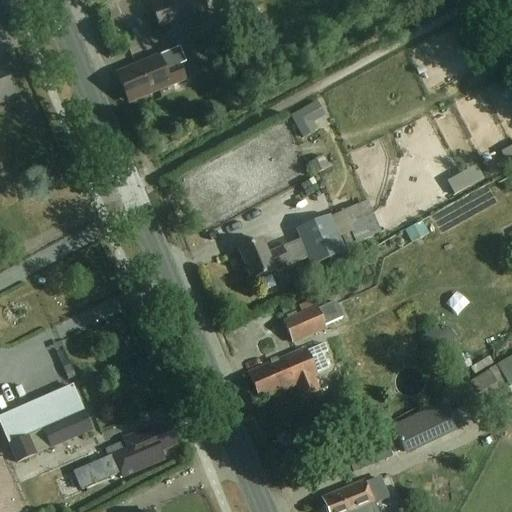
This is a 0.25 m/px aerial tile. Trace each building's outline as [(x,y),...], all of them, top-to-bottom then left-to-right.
[(128,14),(122,0),(104,0),(112,20),(128,14)] [(208,10),(204,0),(166,0),(150,7),(158,29),(208,10)] [(164,67),(159,56),(136,66),(137,68),(119,76),(128,99),(148,91),(149,94),(186,79),(179,63),(164,67)] [(0,102),(16,96),(1,63),(0,63),(0,102)] [(327,118),(319,102),(290,116),(299,133),(327,118)] [(275,204),(283,218),(317,200),(310,186),(275,204)] [(380,235),(366,202),(296,231),(309,264),(380,235)] [(268,255),(261,240),(238,250),(251,280),(288,264),(282,249),(268,255)] [(26,265),(31,276),(47,270),(43,258),(26,265)] [(326,320),(350,317),(347,296),(323,299),(326,320)] [(319,313),(324,311),(320,302),(318,298),(298,306),(300,310),(301,314),(283,322),(292,344),(326,330),(319,313)] [(248,374),(260,401),(296,385),(303,400),(319,392),(312,376),(316,374),(311,362),(306,352),(305,349),(248,374)] [(94,432),(73,385),(0,417),(0,424),(18,465),(94,432)] [(511,392),(485,404),(493,421),(511,412),(511,392)] [(443,403),(394,426),(407,455),(457,432),(443,403)] [(104,462),(110,479),(120,475),(121,478),(165,460),(161,450),(176,444),(167,420),(121,438),(123,442),(109,448),(113,459),(104,462)] [(445,452),(434,455),(437,467),(461,461),(455,439),(442,442),(445,452)] [(392,458),(388,448),(357,460),(361,470),(392,458)] [(359,511),(374,506),(364,482),(323,499),(328,511),(359,511)]
